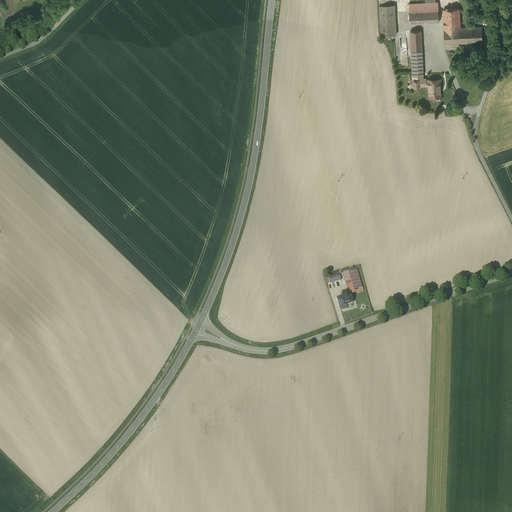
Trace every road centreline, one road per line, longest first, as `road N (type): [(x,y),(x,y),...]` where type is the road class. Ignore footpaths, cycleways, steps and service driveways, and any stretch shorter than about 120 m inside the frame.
road 1 (tertiary): [(197,326),(247,191),(272,0)]
road 2 (tertiary): [(197,326),(234,345),(281,349),(511,272)]
road 3 (tertiary): [(52,511),(126,437),(197,326)]
road 4 (unclassified): [(511,219),(475,141),(499,52),(497,0)]
